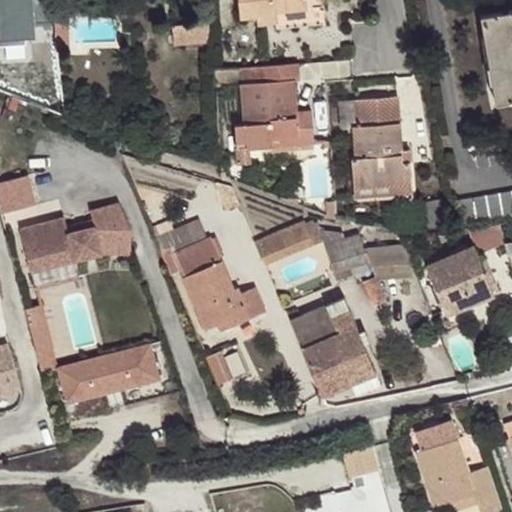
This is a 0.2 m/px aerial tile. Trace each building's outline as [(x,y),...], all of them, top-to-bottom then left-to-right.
[(258,23),(278,21),(277,11),(317,7),(322,6),(321,0),(238,0),(241,17),(257,15),(258,23)] [(277,11),(278,21),(279,26),(319,22),(317,7),(277,11)] [(511,8),(479,14),(483,35),(488,34),(491,52),(486,53),(488,66),(493,66),(497,83),(491,84),(495,105),(511,101),(511,8)] [(55,19),(56,50),(68,51),(68,12),(54,13),(55,19)] [(23,48),(55,45),(52,16),(20,19),(23,48)] [(209,23),(193,24),(194,34),(209,34),(209,23)] [(194,34),(193,24),(173,26),(175,45),(195,43),(194,34)] [(488,34),(483,35),(486,53),(491,52),(488,34)] [(215,69),(216,85),(240,83),(244,125),(235,126),(238,150),(314,144),(312,110),(298,111),(295,80),(300,79),(298,62),(215,69)] [(488,66),(491,84),(497,83),(493,66),(488,66)] [(51,97),(34,91),(30,103),(46,109),(51,97)] [(352,159),(354,189),(395,185),(395,194),(405,202),(414,201),(411,162),(403,163),(403,151),(399,97),(340,102),(341,128),(353,127),(356,158),(352,159)] [(410,150),(403,151),(403,163),(411,162),(410,150)] [(0,197),(3,211),(41,202),(33,172),(0,180),(0,197)] [(238,200),(232,187),(212,180),(226,210),(239,204),(238,200)] [(395,185),(354,189),(354,198),(395,194),(395,185)] [(511,216),(511,189),(459,199),(463,225),(511,216)] [(448,226),(444,201),(427,203),(431,228),(448,226)] [(16,231),(28,272),(98,253),(128,253),(127,230),(116,204),(86,212),(89,221),(91,227),(65,235),(63,229),(60,219),(16,231)] [(416,269),(406,244),(364,248),(360,233),(345,237),(343,231),(320,228),(310,231),(304,220),(255,240),(265,263),(324,239),(335,271),(355,265),(374,304),(386,298),(375,276),(413,273),(412,269),(416,269)] [(89,221),(63,229),(65,235),(91,227),(89,221)] [(156,235),(161,251),(171,246),(174,253),(195,244),(186,222),(156,235)] [(171,246),(161,251),(170,274),(181,270),(205,327),(218,323),(228,317),(231,324),(265,310),(255,287),(241,294),(238,288),(234,289),(211,236),(195,244),(174,253),(171,246)] [(504,242),(503,239),(472,240),(474,245),(426,264),(447,315),(473,305),(495,296),(480,259),(510,258),(504,242)] [(511,274),(499,279),(511,310),(511,309),(511,274)] [(343,297),(289,319),(304,355),(322,395),(351,383),(376,372),(343,297)] [(43,302),(27,307),(46,369),(62,364),(43,302)] [(228,317),(218,323),(221,329),(231,324),(228,317)] [(7,340),(0,341),(0,394),(21,389),(7,340)] [(149,347),(103,358),(110,388),(156,377),(149,347)] [(220,350),(206,357),(218,384),(233,378),(220,350)] [(103,358),(59,369),(67,399),(110,388),(103,358)] [(382,386),(376,372),(351,383),(357,396),(382,386)] [(481,511),(489,511),(502,508),(488,465),(470,471),(454,418),(417,429),(423,448),(417,449),(434,507),(449,501),(475,493),(479,503),(481,511)] [(378,445),(348,448),(351,474),(381,470),(378,445)] [(453,511),(479,503),(475,493),(449,501),(453,511)]
